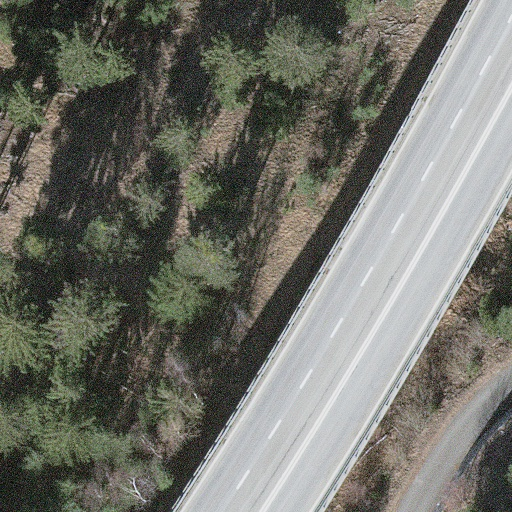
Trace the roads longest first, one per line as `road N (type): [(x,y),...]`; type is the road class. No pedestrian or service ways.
road 1 (primary): [(511,51),(382,284),(241,511)]
road 2 (unclassified): [(511,385),(427,484),(418,511)]
